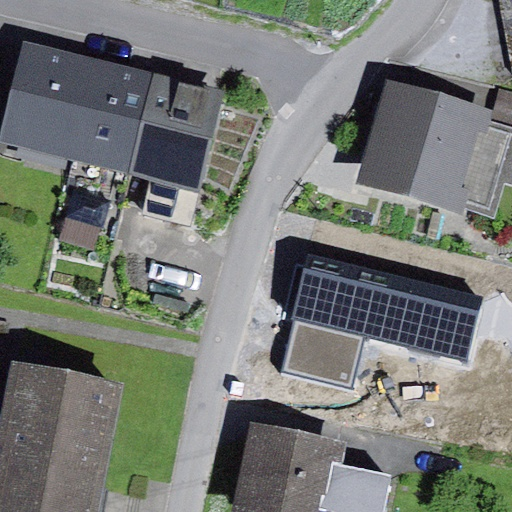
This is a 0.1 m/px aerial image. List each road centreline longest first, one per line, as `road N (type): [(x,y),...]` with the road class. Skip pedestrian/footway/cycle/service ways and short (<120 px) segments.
road 1 (residential): [(307,80),(234,291),(185,511)]
road 2 (residential): [(0,3),(307,80)]
road 3 (residential): [(423,0),(383,48),(307,80)]
